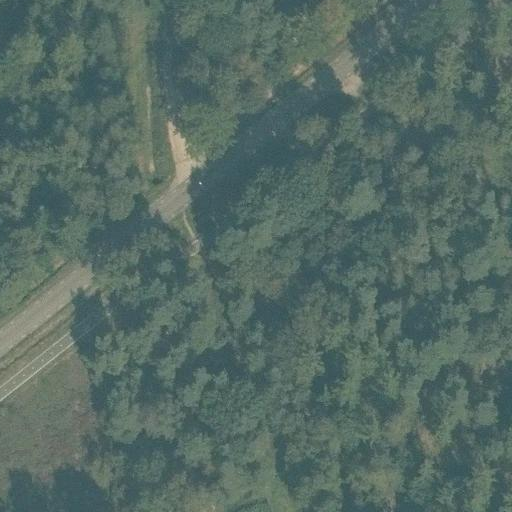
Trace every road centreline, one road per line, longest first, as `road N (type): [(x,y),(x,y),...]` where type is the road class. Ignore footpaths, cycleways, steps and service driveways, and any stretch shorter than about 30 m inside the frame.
road 1 (tertiary): [(0,343),(421,0)]
road 2 (track): [(177,197),(165,0)]
road 3 (track): [(511,216),(373,105)]
